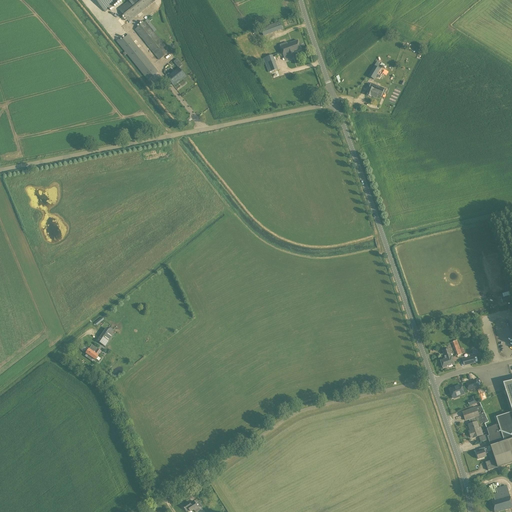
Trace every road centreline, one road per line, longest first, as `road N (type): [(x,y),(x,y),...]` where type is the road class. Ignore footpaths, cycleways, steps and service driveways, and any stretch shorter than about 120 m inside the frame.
road 1 (unclassified): [(0,169),(335,102)]
road 2 (unclassified): [(431,378),(295,413),(157,504)]
road 3 (tertiary): [(431,378),(335,102)]
road 4 (tertiary): [(470,511),(432,381)]
